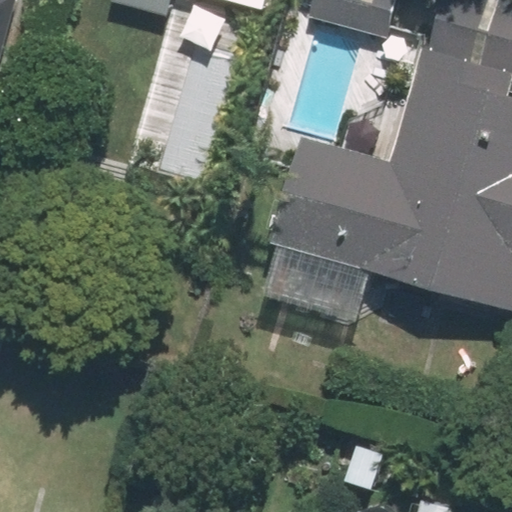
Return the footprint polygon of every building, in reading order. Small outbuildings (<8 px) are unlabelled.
[(0,0),(0,75),(19,0),(0,0)] [(117,0),(118,0),(178,16),(182,0),(117,0)] [(323,0),(320,16),(380,31),(387,0),(323,0)] [(511,3),(502,0),(463,0),(451,42),(511,61),(511,3)] [(285,241),(511,304),(511,87),(478,78),(483,59),(431,45),(400,159),(315,135),(285,241)] [(400,444),(365,435),(352,483),(388,492),(400,444)] [(486,511),(428,493),(422,511),(486,511)]
